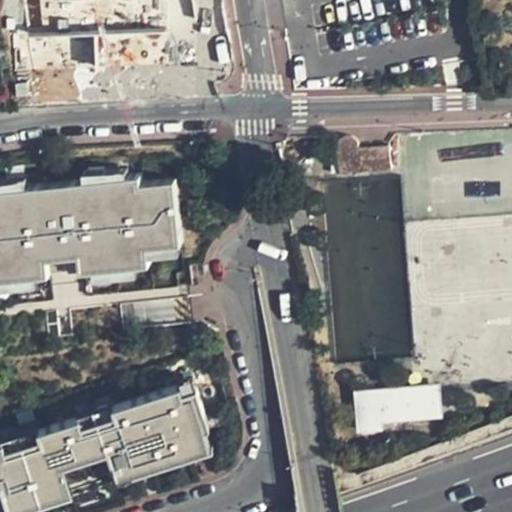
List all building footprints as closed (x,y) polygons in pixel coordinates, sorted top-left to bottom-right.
[(346,171),(395,167),(393,136),(344,140),(346,171)] [(85,180),(127,177),(127,171),(85,172),(85,180)] [(148,248),(179,245),(181,245),(175,181),(141,184),(141,175),(127,177),(85,180),(29,186),(0,188),(0,279),(41,276),(52,275),(51,258),(66,257),(81,255),(83,271),(96,270),(138,266),(150,265),(149,257),(148,248)] [(0,188),(29,186),(28,176),(0,180),(0,188)] [(148,248),(149,257),(180,254),(179,245),(148,248)] [(51,258),(52,275),(67,273),(66,257),(51,258)] [(138,266),(96,270),(97,278),(138,275),(138,266)] [(41,276),(0,279),(0,287),(41,283),(41,276)] [(358,384),(362,429),(387,427),(386,418),(447,414),(444,378),(358,384)] [(118,474),(209,444),(203,425),(208,423),(195,383),(181,388),(178,379),(112,401),(114,408),(84,418),(81,411),(41,424),(43,430),(10,441),(8,435),(0,437),(0,480),(6,479),(15,507),(78,487),(68,458),(109,445),(118,474)]
